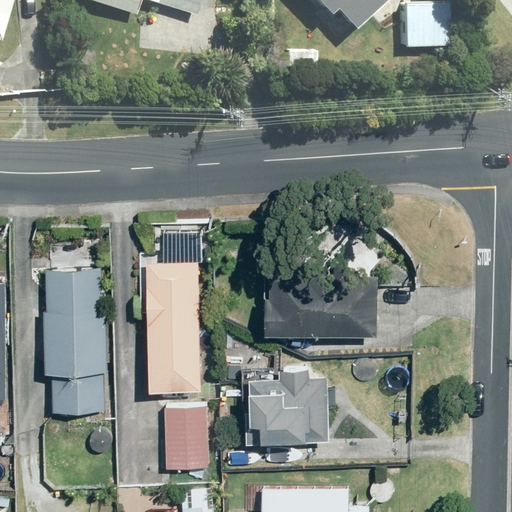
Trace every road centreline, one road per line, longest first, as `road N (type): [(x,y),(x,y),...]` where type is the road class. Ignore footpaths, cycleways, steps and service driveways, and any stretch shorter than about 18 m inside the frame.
road 1 (secondary): [(0,171),(496,145)]
road 2 (residential): [(489,511),(496,145)]
